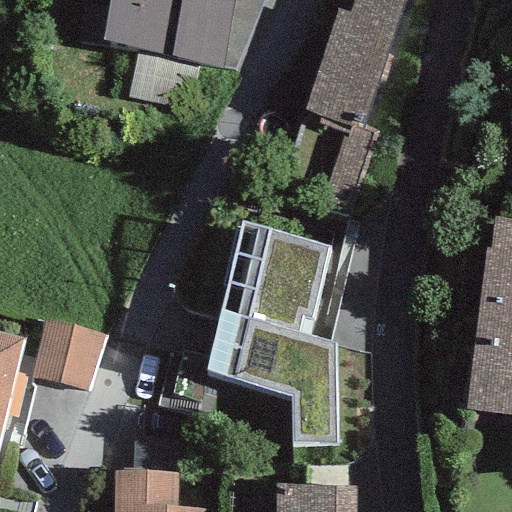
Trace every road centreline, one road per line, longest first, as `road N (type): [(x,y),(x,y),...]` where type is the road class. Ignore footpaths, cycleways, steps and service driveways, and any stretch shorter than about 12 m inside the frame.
road 1 (residential): [(304,0),(141,309),(62,511)]
road 2 (residential): [(460,0),(396,312),(403,511)]
